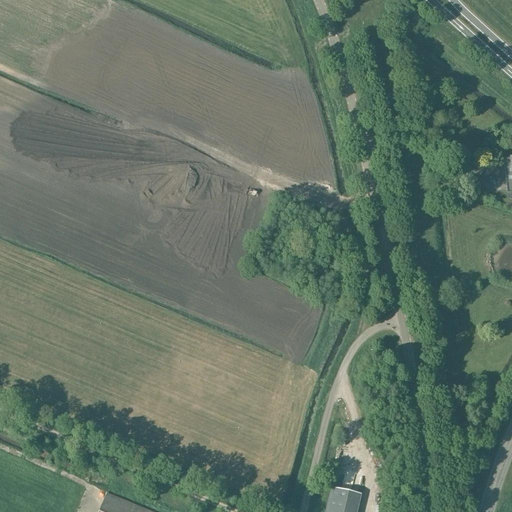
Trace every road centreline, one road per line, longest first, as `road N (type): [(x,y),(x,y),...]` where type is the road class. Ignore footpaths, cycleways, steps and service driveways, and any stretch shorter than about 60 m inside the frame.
road 1 (tertiary): [(401,321),(362,144),(318,0)]
road 2 (track): [(263,511),(0,404)]
road 3 (unclassified): [(301,511),(343,358),(369,331),(401,321)]
road 4 (tertiary): [(426,511),(401,321)]
